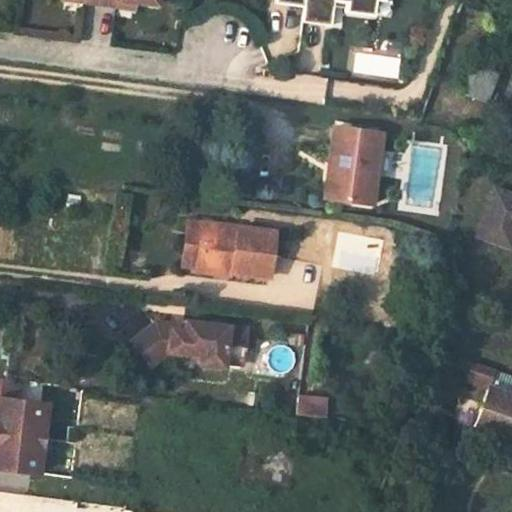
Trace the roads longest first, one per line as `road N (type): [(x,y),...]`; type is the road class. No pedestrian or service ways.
road 1 (unknown): [(0,268),(260,293),(318,288)]
road 2 (residential): [(214,72),(0,45)]
